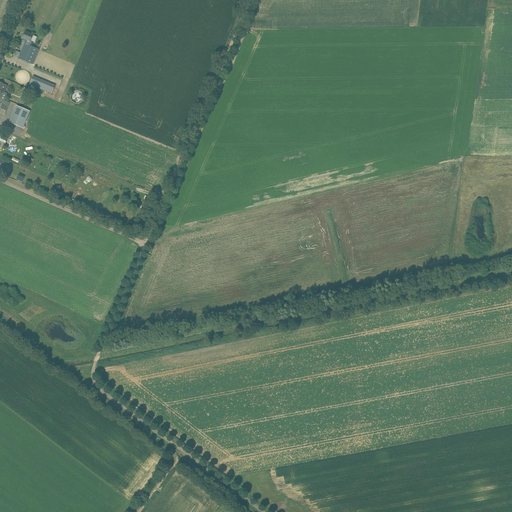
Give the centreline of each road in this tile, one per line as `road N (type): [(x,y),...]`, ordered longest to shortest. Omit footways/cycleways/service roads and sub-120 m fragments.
road 1 (track): [(248,0),(90,380),(260,511)]
road 2 (track): [(145,242),(0,180)]
